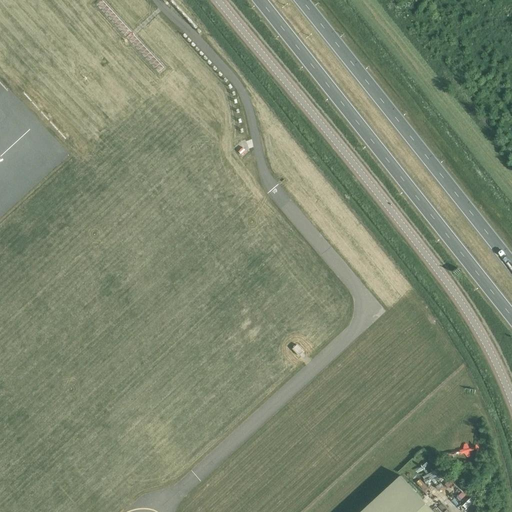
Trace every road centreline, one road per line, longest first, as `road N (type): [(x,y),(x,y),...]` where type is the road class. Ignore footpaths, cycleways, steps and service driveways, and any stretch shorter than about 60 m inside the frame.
road 1 (unclassified): [(217,0),(450,292),(511,401)]
road 2 (trunk): [(259,0),(511,315)]
road 3 (trunk): [(511,265),(300,0)]
